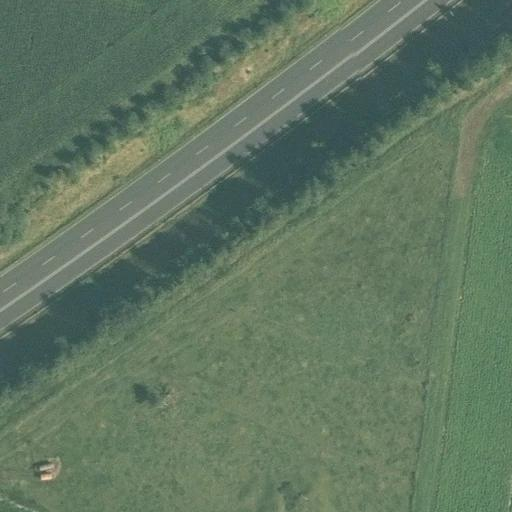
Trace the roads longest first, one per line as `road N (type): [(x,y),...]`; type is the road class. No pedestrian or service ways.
road 1 (trunk): [(0,305),(413,0)]
road 2 (track): [(511,93),(472,123),(429,511)]
